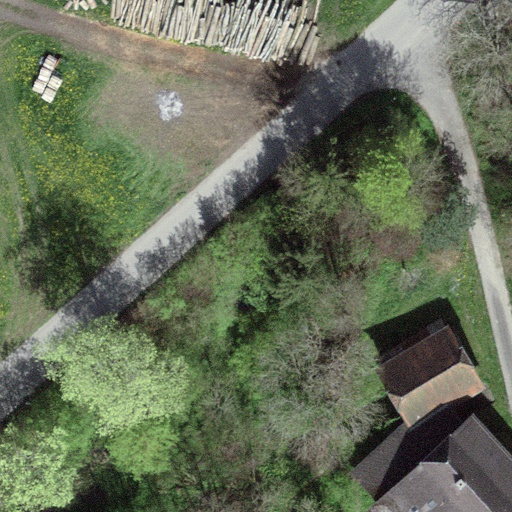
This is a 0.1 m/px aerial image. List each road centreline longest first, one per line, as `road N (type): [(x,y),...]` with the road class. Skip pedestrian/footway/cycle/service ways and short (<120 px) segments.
road 1 (unclassified): [(0,394),(401,24)]
road 2 (residential): [(401,24),(438,92),(511,357)]
road 3 (track): [(331,86),(161,51),(27,0)]
